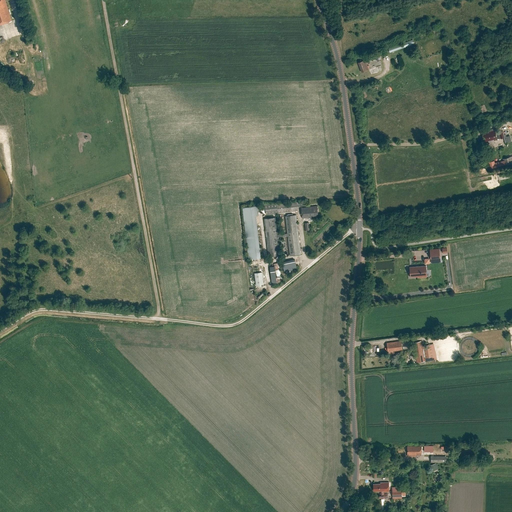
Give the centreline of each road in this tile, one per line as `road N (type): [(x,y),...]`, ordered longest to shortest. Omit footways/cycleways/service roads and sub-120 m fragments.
road 1 (secondary): [(343,511),(356,472),(350,338),(359,228),(340,66),(318,0)]
road 2 (track): [(158,319),(238,323),(359,228)]
road 3 (track): [(103,0),(135,178)]
road 4 (track): [(0,331),(46,309),(158,319)]
road 5 (track): [(135,178),(158,319)]
road 6 (track): [(351,144),(425,143),(480,128)]
